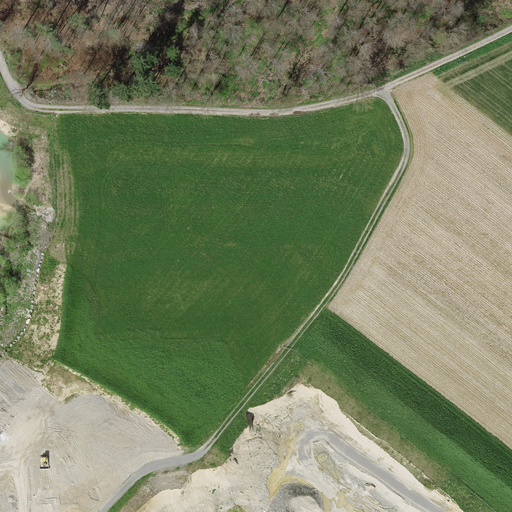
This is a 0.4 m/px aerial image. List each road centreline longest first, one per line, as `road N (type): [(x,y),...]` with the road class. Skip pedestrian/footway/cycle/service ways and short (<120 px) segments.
road 1 (track): [(381,96),(399,121),(406,153),(348,270),(204,449),(135,477),(101,511)]
road 2 (track): [(0,74),(13,97),(42,107),(267,111),(381,96)]
road 3 (track): [(13,97),(111,69),(224,0)]
road 4 (track): [(381,96),(511,35)]
